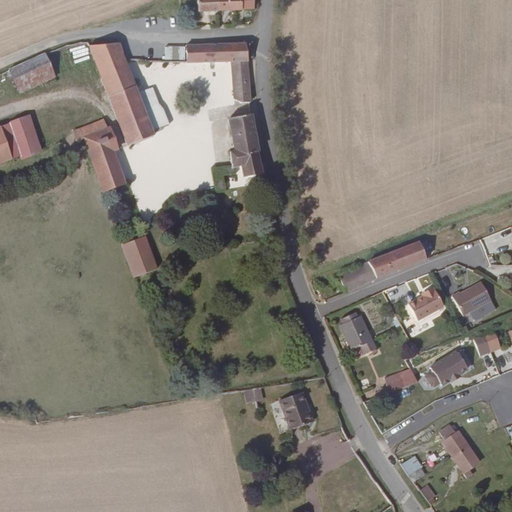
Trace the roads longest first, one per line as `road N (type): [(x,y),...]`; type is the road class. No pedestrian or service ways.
road 1 (residential): [(312,316),(274,151),(267,32)]
road 2 (residential): [(0,65),(103,31),(267,32)]
road 3 (residential): [(312,316),(471,254)]
road 4 (residential): [(373,449),(437,410),(511,382)]
road 5 (residential): [(373,449),(312,316)]
